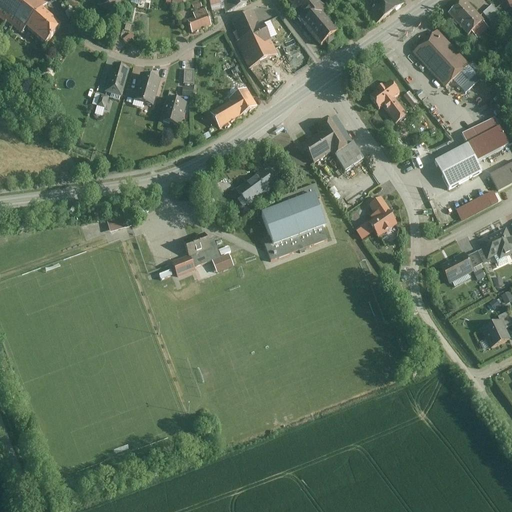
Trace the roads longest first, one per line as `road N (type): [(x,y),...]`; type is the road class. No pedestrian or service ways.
road 1 (secondary): [(275,114),(174,175),(0,202)]
road 2 (residential): [(326,77),(401,182),(416,254)]
road 3 (residential): [(53,2),(77,36),(139,63),(168,61),(218,29)]
road 4 (residential): [(476,381),(433,329),(416,254)]
road 5 (secondary): [(436,0),(326,77)]
